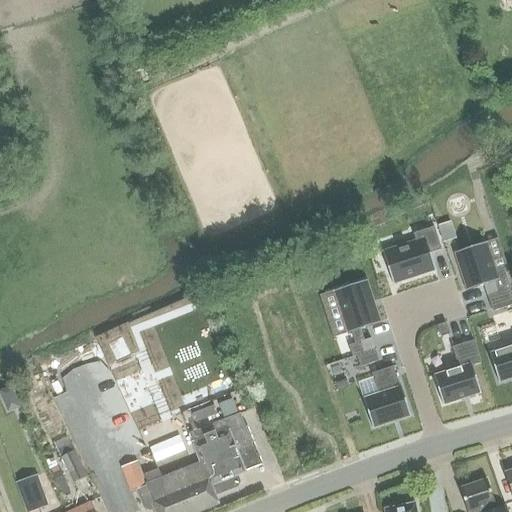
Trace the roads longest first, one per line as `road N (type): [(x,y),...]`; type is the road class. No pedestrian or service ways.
road 1 (residential): [(436,444),(398,328),(458,308)]
road 2 (tertiary): [(266,511),(436,444)]
